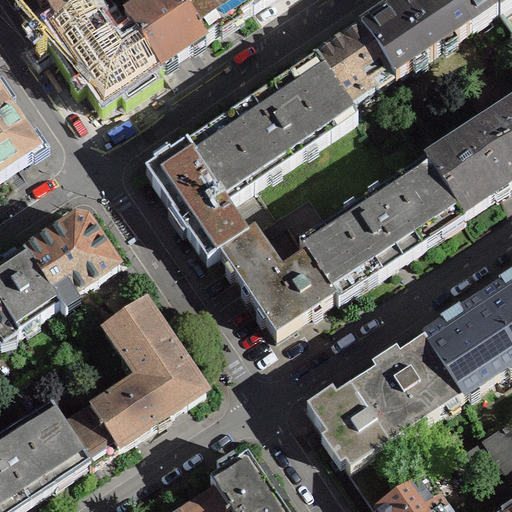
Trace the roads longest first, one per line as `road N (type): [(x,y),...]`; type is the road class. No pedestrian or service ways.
road 1 (residential): [(92,167),(343,0)]
road 2 (residential): [(511,249),(262,414)]
road 3 (residential): [(245,390),(107,190)]
road 4 (residential): [(262,414),(108,511)]
road 5 (residential): [(92,167),(0,29)]
